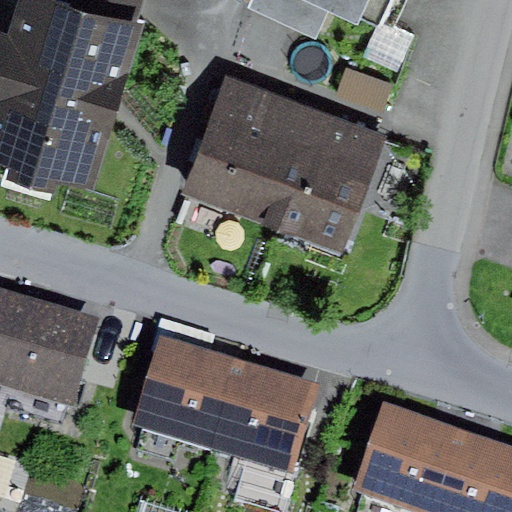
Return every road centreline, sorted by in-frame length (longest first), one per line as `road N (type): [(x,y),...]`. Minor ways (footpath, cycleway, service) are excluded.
road 1 (residential): [(0,248),(408,365)]
road 2 (residential): [(500,0),(408,365)]
